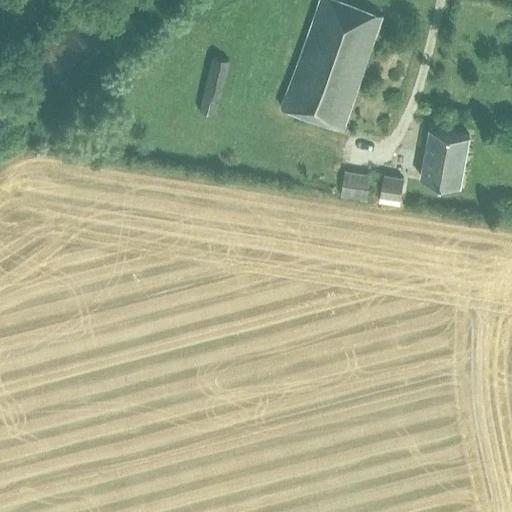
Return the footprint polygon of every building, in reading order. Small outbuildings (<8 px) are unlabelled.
[(343,128),(385,16),(342,0),(321,0),(282,105),(343,128)] [(216,114),(226,71),(228,59),(213,56),(201,111),(216,114)] [(468,135),(430,129),(422,178),(460,185),(468,135)] [(368,199),(371,174),(346,170),(342,195),(368,199)] [(401,204),(405,179),(384,176),(380,201),(401,204)]
